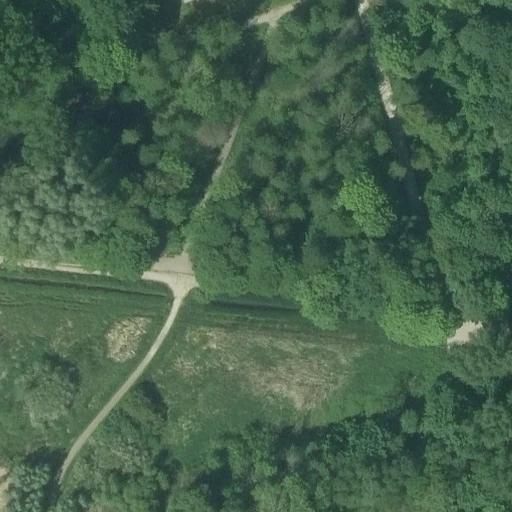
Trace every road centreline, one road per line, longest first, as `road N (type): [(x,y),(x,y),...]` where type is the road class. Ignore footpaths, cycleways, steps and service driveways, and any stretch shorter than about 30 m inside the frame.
road 1 (track): [(361,0),(432,312)]
road 2 (track): [(432,312),(172,281)]
road 3 (track): [(432,312),(453,352),(478,511)]
road 4 (track): [(0,262),(172,281)]
